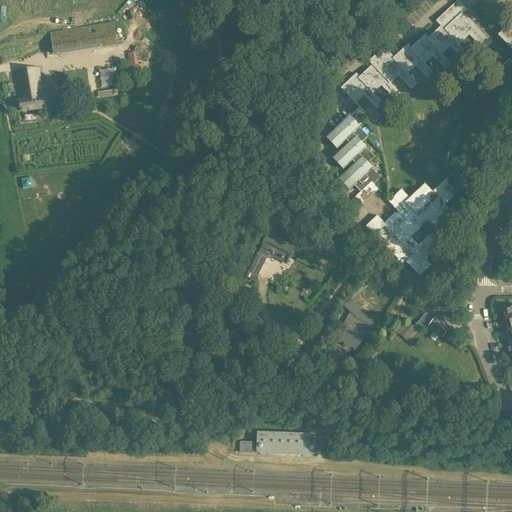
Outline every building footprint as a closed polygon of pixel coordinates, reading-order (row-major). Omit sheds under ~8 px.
[(355,103),(363,94),(377,108),(382,103),(372,93),(381,85),(394,99),(399,93),(390,83),(398,75),(411,89),(417,84),(407,73),(415,65),(428,79),(434,74),(424,63),(432,55),(446,69),(451,64),(441,54),(450,46),(463,59),(468,54),(460,45),(470,36),(483,50),(491,43),(462,13),(466,9),(458,0),(436,21),(441,26),(429,38),(425,35),(411,48),(408,45),(394,58),(384,48),(369,62),(372,65),(360,77),(356,74),(341,89),(355,103)] [(85,48),(118,43),(115,23),(51,33),(54,53),(80,49),(79,45),(85,44),(85,48)] [(502,84),(509,90),(511,86),(511,26),(511,25),(511,24),(498,36),(499,36),(511,48),(511,61),(509,59),(495,73),(504,82),(502,84)] [(128,72),(129,76),(139,74),(137,60),(129,62),(130,71),(128,72)] [(38,69),(16,72),(21,100),(20,100),(22,112),(46,108),(44,96),(43,96),(38,69)] [(360,107),(326,139),(332,145),(337,150),(342,145),(345,148),(356,138),(361,143),(368,137),(355,123),(365,113),(360,107)] [(345,148),(333,160),(338,165),(343,171),(348,165),(351,168),(362,158),(368,164),(375,157),(361,143),(356,138),(345,148)] [(351,168),(339,180),(344,186),(349,191),(355,186),(361,192),(372,182),(374,184),(381,178),(368,164),(362,158),(351,168)] [(409,259),(405,262),(419,276),(420,276),(419,276),(429,266),(424,260),(440,245),(441,246),(442,245),(431,234),(418,246),(410,237),(427,221),(435,230),(452,214),(453,215),(444,205),(466,184),(455,172),(456,171),(455,171),(432,193),(426,186),(410,201),(401,191),(389,202),(399,212),(396,215),(395,213),(384,223),(377,216),(377,217),(367,227),(393,254),(392,254),(392,255),(393,254),(399,260),(404,254),(409,259)] [(361,192),(356,197),(359,201),(363,205),(379,190),(374,184),(372,182),(361,192)] [(249,271),(246,278),(254,282),(257,276),(258,276),(270,253),(287,262),(293,249),(267,236),(261,248),(260,248),(249,271)] [(168,304),(212,326),(220,310),(175,288),(168,304)] [(337,333),(342,335),(339,341),(344,343),(343,345),(350,349),(351,347),(356,350),(363,338),(366,340),(375,325),(380,327),(382,319),(368,315),(362,311),(351,301),(345,307),(351,312),(343,326),(341,325),(337,333)] [(506,321),(511,319),(511,308),(510,309),(510,307),(503,308),(506,321)] [(406,325),(399,334),(405,339),(411,332),(414,334),(416,330),(417,331),(422,325),(425,328),(429,322),(431,324),(429,327),(442,338),(449,329),(436,318),(433,321),(431,320),(432,319),(425,314),(418,323),(414,328),(408,323),(406,325)] [(233,345),(237,338),(228,333),(224,341),(233,345)] [(272,346),(267,359),(285,367),(288,361),(290,362),(293,355),(290,354),(272,346)] [(259,434),(258,438),(257,438),(257,454),(268,454),(311,455),(312,455),(313,455),(313,454),(313,453),(314,436),(259,434)] [(241,453),(242,453),(253,453),(253,444),(241,443),(241,453)]
